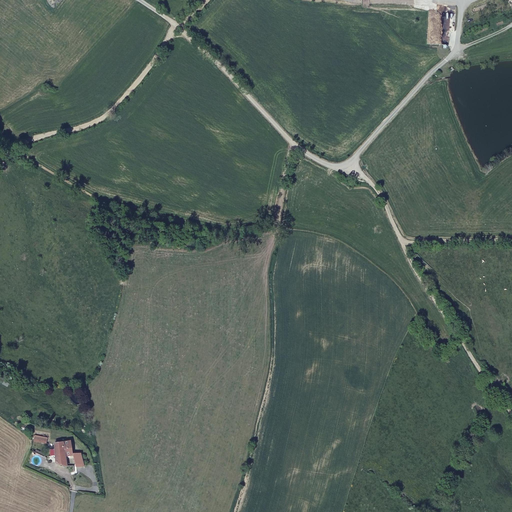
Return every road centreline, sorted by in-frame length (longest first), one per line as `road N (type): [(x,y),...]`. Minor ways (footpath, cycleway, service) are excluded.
road 1 (unclassified): [(138,0),(178,25),(305,152),(340,169),(458,49),(463,0)]
road 2 (track): [(178,25),(105,117),(0,153)]
